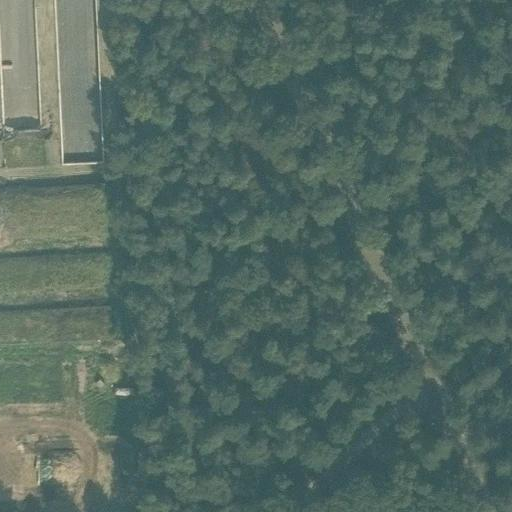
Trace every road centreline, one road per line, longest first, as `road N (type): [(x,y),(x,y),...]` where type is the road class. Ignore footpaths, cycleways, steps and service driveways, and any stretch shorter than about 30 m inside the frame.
road 1 (unclassified): [(431,382),(262,0)]
road 2 (unclassified): [(276,511),(431,382)]
